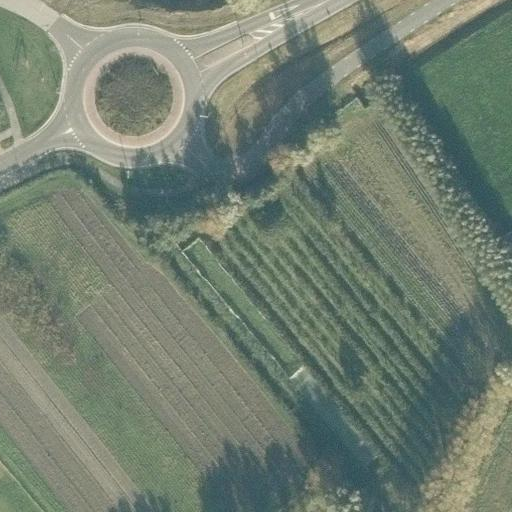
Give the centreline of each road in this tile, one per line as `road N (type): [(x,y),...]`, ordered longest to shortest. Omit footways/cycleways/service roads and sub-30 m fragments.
road 1 (unclassified): [(175,142),(216,167),(248,168),(302,97),(446,0)]
road 2 (primary): [(195,98),(223,70),(340,0)]
road 3 (primary): [(307,0),(174,50)]
